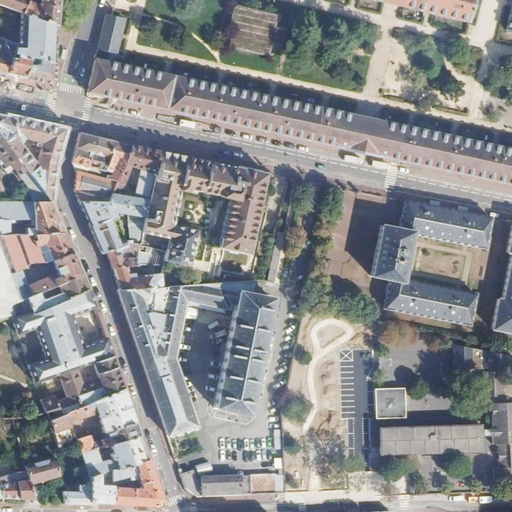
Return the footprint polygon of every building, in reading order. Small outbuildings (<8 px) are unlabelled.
[(0,0),(0,5),(19,13),(21,13),(22,14),(28,2),(28,0),(0,0)] [(38,6),(28,2),(22,14),(56,27),(57,12),(58,0),(37,0),(40,1),(38,6)] [(376,0),(393,4),(467,21),(471,0),(376,0)] [(231,7),(227,24),(230,30),(226,49),(269,59),(272,46),(282,49),(286,30),(277,27),(279,15),(236,5),(231,7)] [(19,45),(13,44),(10,53),(28,58),(33,59),(32,64),(31,72),(25,71),(24,79),(53,87),(53,68),(54,53),(55,40),(56,27),(22,14),(21,13),(19,13),(19,23),(19,45)] [(105,16),(100,36),(96,50),(115,54),(123,21),(110,17),(105,16)] [(0,72),(7,74),(10,53),(13,44),(12,43),(6,41),(3,48),(0,47),(0,72)] [(28,58),(10,53),(7,74),(24,79),(25,71),(31,72),(32,64),(26,64),(28,58)] [(198,117),(332,146),(343,149),(343,150),(376,157),(376,156),(386,158),(387,157),(511,185),(511,151),(367,120),(100,62),(93,60),(85,92),(97,95),(162,109),(162,110),(198,118),(198,117)] [(0,167),(7,176),(14,171),(22,180),(28,176),(0,138),(0,118),(3,116),(0,115),(0,167)] [(51,178),(62,130),(38,124),(3,116),(0,118),(0,138),(28,176),(49,203),(51,178)] [(95,138),(78,133),(71,162),(81,165),(81,167),(80,167),(80,172),(80,173),(84,174),(95,138)] [(128,146),(95,138),(84,174),(98,177),(100,170),(103,171),(103,170),(109,171),(108,176),(101,174),(100,178),(114,181),(128,146)] [(114,181),(107,201),(104,208),(108,218),(113,219),(116,219),(115,212),(125,214),(128,239),(138,239),(139,232),(157,152),(145,149),(141,170),(139,181),(142,186),(139,199),(121,195),(129,177),(125,176),(128,166),(133,168),(137,148),(128,146),(114,181)] [(145,149),(137,148),(133,168),(141,170),(145,149)] [(157,152),(139,232),(138,239),(136,244),(135,251),(147,254),(149,247),(164,251),(162,260),(159,274),(160,288),(210,284),(216,249),(247,255),(264,173),(252,171),(157,152)] [(80,172),(74,171),(73,193),(77,202),(107,201),(114,181),(100,178),(98,177),(84,174),(80,173),(80,172)] [(22,180),(27,187),(33,205),(41,204),(49,203),(28,176),(22,180)] [(77,202),(88,226),(108,218),(104,208),(107,201),(77,202)] [(398,229),(380,225),(370,275),(388,279),(382,306),(468,324),(474,295),(401,280),(411,233),(483,248),(489,219),(404,201),(398,229)] [(33,205),(0,203),(0,220),(21,221),(32,221),(33,221),(33,205)] [(33,221),(32,221),(32,224),(29,224),(29,227),(32,227),(32,229),(24,230),(25,235),(31,234),(39,234),(62,232),(49,203),(41,204),(33,205),(33,221)] [(108,218),(88,226),(100,254),(104,253),(120,247),(121,249),(127,247),(126,244),(130,244),(130,240),(124,241),(120,230),(116,232),(120,241),(117,243),(108,218)] [(21,221),(0,220),(0,235),(8,235),(8,225),(21,225),(21,221)] [(504,253),(509,254),(500,299),(496,298),(490,328),(511,332),(511,221),(511,223),(504,253)] [(283,233),(277,231),(268,282),(274,283),(283,233)] [(62,232),(39,234),(48,256),(68,247),(62,232)] [(8,235),(0,235),(0,249),(9,273),(20,270),(26,269),(25,266),(30,264),(43,264),(37,249),(31,234),(25,235),(8,235)] [(130,244),(126,244),(127,247),(121,249),(120,247),(104,253),(110,269),(114,267),(124,266),(133,266),(134,254),(135,251),(136,244),(130,244)] [(71,253),(68,247),(48,256),(51,261),(71,253)] [(0,319),(13,318),(9,308),(19,303),(9,273),(0,249),(0,319)] [(74,260),(71,253),(51,261),(53,267),(74,260)] [(20,270),(9,273),(19,303),(25,300),(37,295),(55,286),(80,275),(74,260),(53,267),(51,268),(52,272),(55,271),(58,278),(50,281),(50,279),(46,278),(26,287),(23,287),(23,286),(25,285),(20,270)] [(114,267),(110,269),(120,291),(160,288),(159,274),(129,276),(124,266),(114,267)] [(80,275),(55,286),(59,294),(40,303),(37,295),(25,300),(31,315),(87,290),(80,275)] [(120,291),(116,291),(165,437),(194,428),(170,360),(183,301),(225,309),(227,303),(234,304),(213,409),(247,416),(259,357),(271,299),(250,295),(253,280),(210,284),(160,288),(120,291)] [(19,303),(9,308),(13,318),(19,335),(37,329),(46,360),(29,365),(35,384),(59,376),(66,400),(56,403),(54,397),(40,401),(44,413),(47,422),(122,389),(104,338),(79,346),(69,315),(93,307),(87,290),(31,315),(25,300),(19,303)] [(310,332),(364,340),(366,324),(313,316),(310,332)] [(511,354),(455,346),(452,365),(509,373),(511,354)] [(325,402),(362,402),(363,353),(325,352),(325,402)] [(489,399),(490,428),(490,435),(490,447),(497,446),(497,470),(492,470),(493,482),(511,481),(511,384),(501,385),(501,374),(484,374),(484,399),(489,399)] [(375,419),(404,418),(403,388),(373,389),(375,419)] [(122,389),(47,422),(54,447),(73,440),(68,424),(95,415),(103,434),(105,434),(107,439),(99,442),(100,447),(108,445),(138,436),(122,389)] [(358,464),(358,416),(319,416),(319,422),(296,422),(296,446),(313,446),(313,464),(358,464)] [(479,425),(378,428),(378,455),(480,451),(480,435),(479,429),(479,425)] [(278,429),(270,430),(271,469),(279,469),(278,429)] [(88,436),(73,440),(78,454),(93,450),(91,445),(88,436)] [(93,450),(78,454),(87,478),(88,477),(110,471),(147,461),(138,436),(108,445),(113,459),(99,464),(93,450)] [(51,458),(24,467),(27,481),(28,484),(55,477),(51,458)] [(156,508),(161,500),(147,461),(110,471),(110,475),(111,486),(111,505),(156,508)] [(88,477),(88,482),(88,503),(89,504),(111,505),(111,486),(98,486),(98,479),(110,475),(110,471),(88,477)] [(192,473),(179,477),(183,490),(197,498),(247,496),(247,493),(272,492),(271,477),(199,480),(195,482),(192,473)] [(27,481),(0,481),(0,493),(1,499),(32,500),(33,500),(30,492),(28,484),(27,481)] [(76,492),(59,492),(62,505),(89,506),(89,504),(88,503),(88,482),(85,482),(84,486),(76,486),(76,492)] [(34,492),(30,492),(33,500),(32,500),(32,504),(34,504),(40,504),(39,492),(34,492)]
